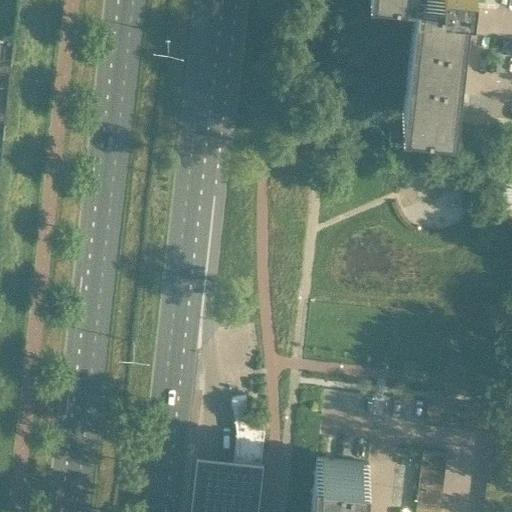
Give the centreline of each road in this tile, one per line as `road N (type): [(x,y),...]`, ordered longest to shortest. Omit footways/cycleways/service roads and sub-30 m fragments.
road 1 (primary): [(131,0),(72,511)]
road 2 (primary): [(155,511),(210,0)]
